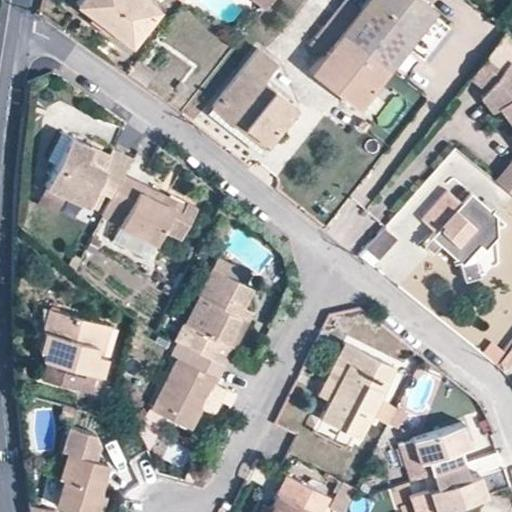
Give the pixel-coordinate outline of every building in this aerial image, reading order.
[(131,46),(158,11),(143,0),(81,0),(77,5),(114,33),(131,46)] [(359,107),(388,69),(342,32),(360,7),(350,0),(345,0),(316,38),(328,47),(310,70),(359,107)] [(342,32),(388,69),(404,48),(434,9),(422,0),(364,0),(360,7),(342,32)] [(257,48),(213,105),(240,126),(243,122),(267,141),(282,123),(295,107),(261,79),(275,62),(257,48)] [(501,70),(485,59),(470,78),(486,90),(481,95),(487,103),(492,111),(500,105),(511,120),(511,159),(511,161),(511,61),(509,60),(501,70)] [(240,126),(213,105),(208,111),(259,151),(267,141),(243,122),(240,126)] [(55,160),(69,134),(60,129),(47,156),(55,160)] [(124,173),(131,158),(121,152),(112,148),(109,154),(103,167),(83,156),(90,144),(69,134),(55,160),(44,183),(61,191),(85,204),(94,187),(105,192),(112,196),(124,173)] [(103,167),(109,154),(90,144),(83,156),(103,167)] [(511,161),(496,180),(511,192),(511,161)] [(112,196),(108,204),(125,213),(119,224),(156,241),(162,229),(179,237),(195,205),(186,200),(184,203),(180,210),(155,198),(159,190),(143,183),(124,173),(112,196)] [(52,208),(61,191),(44,183),(35,199),(52,208)] [(96,210),(105,192),(94,187),(85,204),(96,210)] [(184,203),(159,190),(155,198),(180,210),(184,203)] [(496,213),(470,191),(461,201),(449,190),(422,219),(435,230),(423,242),(430,248),(433,251),(440,243),(459,259),(465,279),(480,274),(472,252),(477,245),(484,252),(497,235),(496,213)] [(156,241),(119,224),(112,238),(148,257),(156,241)] [(384,226),(366,247),(378,259),(398,238),(384,226)] [(178,341),(223,364),(233,345),(224,340),(231,326),(243,305),(252,287),(245,283),(250,273),(217,255),(174,339),(178,341)] [(92,351),(101,322),(40,304),(43,322),(42,327),(45,328),(39,348),(44,349),(42,357),(45,358),(41,376),(95,392),(100,373),(94,372),(100,353),(92,351)] [(251,310),(243,305),(231,326),(240,331),(251,310)] [(108,324),(101,322),(92,351),(100,353),(108,324)] [(213,381),(223,364),(178,341),(171,354),(176,357),(151,406),(189,426),(200,405),(213,381)] [(393,364),(345,341),(318,392),(329,398),(320,415),(357,435),(393,364)] [(507,366),(511,359),(511,348),(501,361),(507,366)] [(94,372),(100,373),(105,355),(100,353),(94,372)] [(226,388),(213,381),(200,405),(213,413),(226,388)] [(388,422),(396,406),(383,400),(376,415),(388,422)] [(404,411),(396,406),(388,422),(396,427),(404,411)] [(423,470),(424,473),(464,460),(461,452),(459,446),(470,442),(462,421),(412,437),(399,441),(404,456),(417,452),(423,470)] [(82,511),(91,511),(98,490),(107,461),(95,458),(99,442),(95,433),(68,425),(61,448),(66,450),(58,475),(63,477),(55,504),(82,511)] [(411,473),(423,470),(417,452),(404,456),(411,473)] [(424,473),(436,510),(487,493),(479,472),(469,475),(466,468),(464,460),(424,473)] [(265,511),(319,511),(328,495),(286,473),(270,504),(265,511)] [(356,485),(344,479),(335,496),(347,502),(356,485)] [(97,511),(104,491),(98,490),(91,511),(97,511)] [(263,501),(256,511),(265,511),(270,504),(263,501)]
